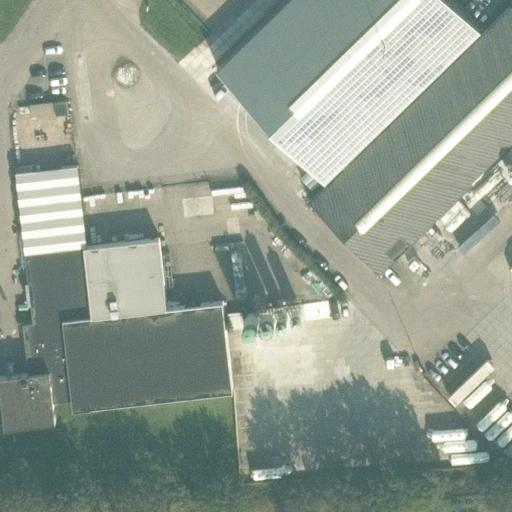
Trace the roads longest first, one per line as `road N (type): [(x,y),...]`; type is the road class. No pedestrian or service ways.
road 1 (unclassified): [(288,210),(88,0)]
road 2 (unknown): [(217,135),(181,158),(136,170),(97,165),(82,91),(88,55),(110,23)]
